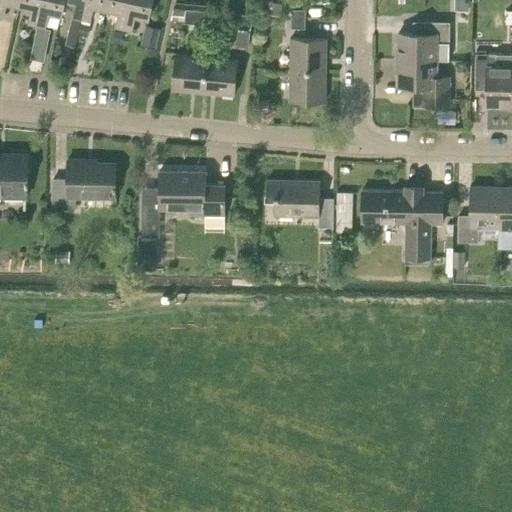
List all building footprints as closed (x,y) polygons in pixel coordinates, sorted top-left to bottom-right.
[(20,0),(0,0),(0,16),(4,17),(7,2),(20,5),(20,0)] [(37,25),(42,0),(20,0),(20,5),(32,7),(29,23),(37,25)] [(42,0),(37,25),(46,27),(49,11),(62,14),(65,0),(42,0)] [(71,0),(77,1),(74,17),(82,19),(86,0),(71,0)] [(107,8),(108,0),(86,0),(82,19),(91,20),(94,5),(107,8)] [(130,0),(108,0),(107,8),(119,11),(116,26),(124,28),(130,0)] [(130,0),(124,28),(132,30),(136,15),(149,18),(152,0),(130,0)] [(267,13),(280,16),(282,4),(269,2),(267,13)] [(186,9),(184,23),(194,23),(207,25),(212,25),(214,11),(186,9)] [(292,28),(305,28),(306,9),(292,9),(292,28)] [(232,27),(251,29),(252,15),(234,13),(232,27)] [(396,45),(396,59),(437,60),(438,43),(450,43),(450,22),(424,21),(424,33),(398,33),(398,45),(396,45)] [(90,24),(81,22),(79,34),(87,36),(90,24)] [(206,35),(207,25),(194,23),(193,34),(206,35)] [(146,24),(141,45),(156,49),(161,28),(146,24)] [(30,57),(43,60),(50,28),(37,25),(30,57)] [(114,29),(111,42),(121,45),(124,32),(114,29)] [(250,30),(237,29),(236,45),(249,46),(250,30)] [(76,46),(79,34),(69,32),(66,44),(76,46)] [(291,69),(326,69),(326,39),(291,38),(291,69)] [(511,106),(511,65),(496,66),(497,54),(491,53),(491,45),(479,45),(479,53),(476,53),(476,79),(488,79),(487,105),(499,105),(499,107),(511,106)] [(172,89),(204,92),(207,57),(176,54),(172,89)] [(207,57),(204,92),(234,95),(238,60),(207,57)] [(437,77),(437,60),(396,59),(396,73),(398,73),(398,85),(423,86),(423,106),(448,106),(449,77),(437,77)] [(325,101),(326,69),(291,69),(290,100),(325,101)] [(0,196),(28,197),(28,154),(0,153),(0,196)] [(54,179),(53,207),(76,207),(76,196),(115,197),(116,163),(85,163),(85,159),(68,159),(68,179),(54,179)] [(159,236),(159,228),(160,208),(190,208),(190,213),(225,214),(226,185),(206,184),(206,171),(160,170),(160,198),(143,197),(143,235),(152,236),(159,236)] [(319,216),(319,227),(333,227),(334,198),(320,197),(320,181),(267,180),(267,198),(275,199),(274,216),(319,216)] [(498,227),(499,187),(471,186),(471,215),(459,215),(458,242),(478,242),(479,227),(498,227)] [(511,186),(499,187),(498,227),(498,249),(511,248),(511,186)] [(442,223),(443,191),(363,189),(362,222),(406,223),(405,257),(431,258),(432,223),(442,223)] [(337,197),(338,216),(347,216),(346,197),(337,197)] [(138,248),(138,269),(156,269),(156,248),(138,248)] [(56,250),(55,261),(68,262),(69,251),(56,250)] [(454,251),(453,267),(464,267),(464,251),(454,251)]
